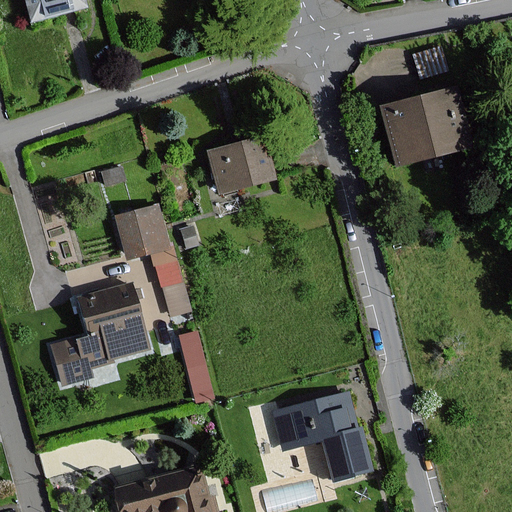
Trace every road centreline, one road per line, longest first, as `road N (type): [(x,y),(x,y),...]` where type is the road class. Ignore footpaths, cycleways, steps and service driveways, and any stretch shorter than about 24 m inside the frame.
road 1 (residential): [(313,41),(432,511)]
road 2 (residential): [(0,136),(313,41)]
road 3 (residential): [(313,41),(499,0)]
road 4 (residential): [(0,378),(34,511)]
